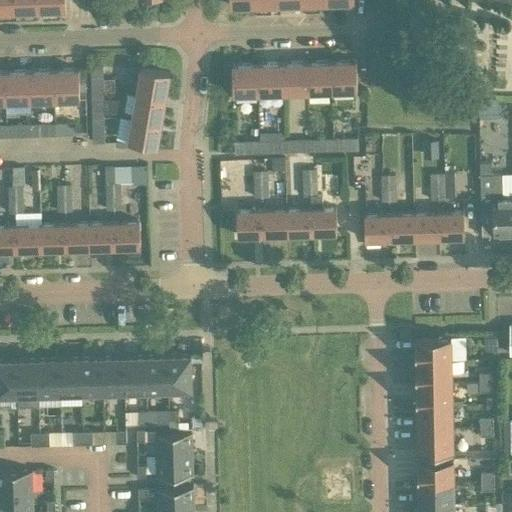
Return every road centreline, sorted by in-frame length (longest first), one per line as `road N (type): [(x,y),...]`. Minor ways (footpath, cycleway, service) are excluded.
road 1 (residential): [(374,281),(379,511)]
road 2 (residential): [(199,32),(0,39)]
road 3 (residential): [(194,289),(0,293)]
road 4 (residential): [(374,281),(194,289)]
road 5 (residential): [(199,32),(377,27)]
road 6 (residential): [(511,277),(374,281)]
road 7 (residential): [(194,289),(186,153)]
road 8 (residential): [(199,32),(186,153)]
